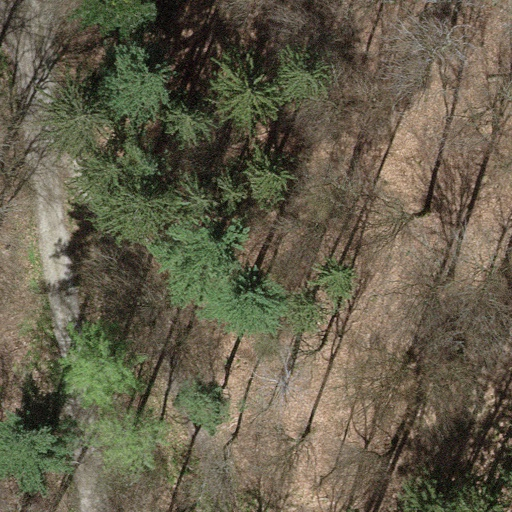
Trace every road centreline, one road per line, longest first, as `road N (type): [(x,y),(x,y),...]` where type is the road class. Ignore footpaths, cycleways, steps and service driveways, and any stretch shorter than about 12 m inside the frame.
road 1 (track): [(37,0),(32,69),(94,511)]
road 2 (track): [(230,511),(162,320),(40,126)]
